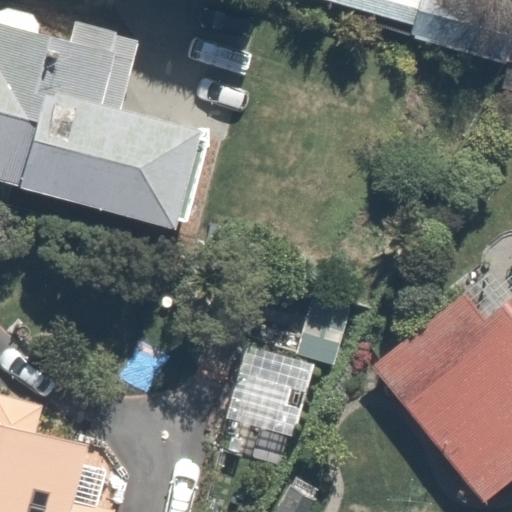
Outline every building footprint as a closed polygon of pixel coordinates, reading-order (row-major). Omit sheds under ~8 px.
[(143,38),(1,0),(0,0),(0,3),(0,191),(193,243),(219,146),(121,119),(143,38)] [(302,0),(403,30),(412,0),(302,0)] [(511,0),(495,0),(479,55),(511,65),(511,0)] [(511,306),(399,401),(492,511),(499,511),(511,501),(511,306)] [(46,421),(0,410),(0,511),(112,511),(126,453),(43,434),(46,421)]
